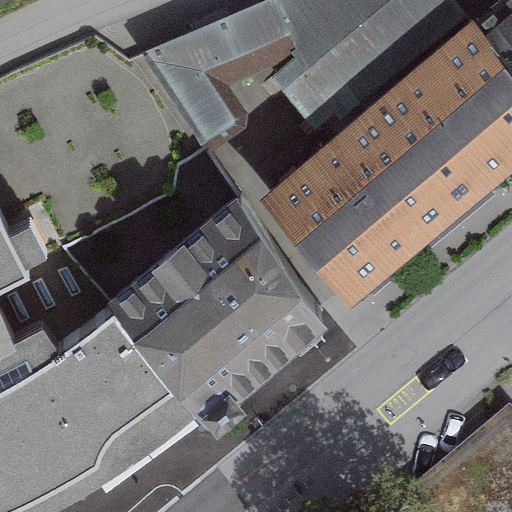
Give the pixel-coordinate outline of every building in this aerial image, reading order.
[(203,73),(281,45),(295,62),(270,83),(320,142),(262,190),(352,299),(511,166),(511,9),(485,32),(472,16),(460,26),(437,0),(270,0),(146,53),(210,148),(242,128),(203,73)] [(0,280),(69,246),(174,193),(170,151),(112,37),(0,93),(0,280)] [(230,198),(104,298),(197,413),(322,313),(230,198)] [(0,280),(0,511),(47,511),(78,495),(197,413),(104,298),(69,246),(0,280)] [(511,511),(511,411),(508,407),(407,500),(417,511),(511,511)]
